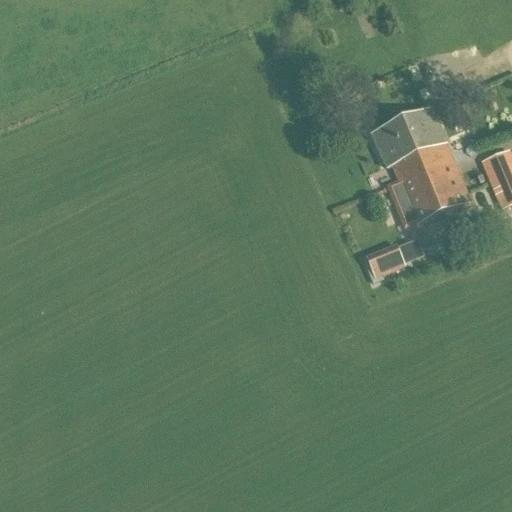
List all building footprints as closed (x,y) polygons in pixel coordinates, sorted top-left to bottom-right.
[(421,177),(439,218),(471,205),(431,112),(418,118),(421,127),(418,127),(437,170),(421,177)] [(399,187),(421,177),(437,170),(418,127),(421,127),(418,118),(373,137),(388,172),(393,170),(399,187)] [(511,156),(511,154),(481,166),(501,213),(511,207),(511,156)] [(417,228),(439,218),(421,177),(399,187),(417,228)] [(375,282),(406,270),(397,247),(366,260),(375,282)]
